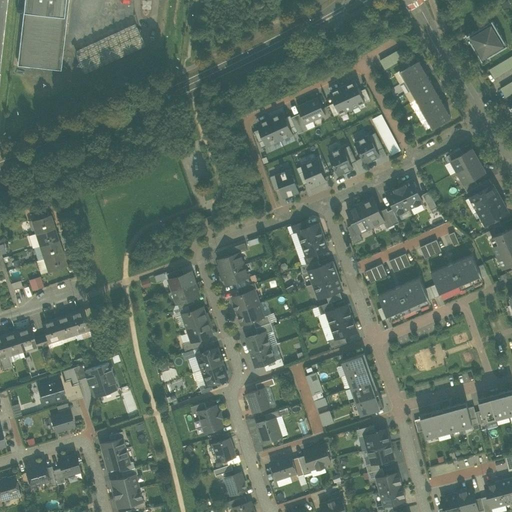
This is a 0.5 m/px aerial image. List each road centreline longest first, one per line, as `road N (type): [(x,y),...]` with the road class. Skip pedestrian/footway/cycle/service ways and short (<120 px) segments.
road 1 (tertiary): [(0,168),(187,86),(347,0)]
road 2 (residential): [(268,511),(231,388),(241,382),(200,256),(212,242),(279,218)]
road 3 (residential): [(362,65),(245,119),(279,218)]
road 4 (residential): [(323,202),(373,339)]
road 5 (residential): [(398,411),(492,383),(477,342)]
road 6 (residential): [(477,342),(462,301),(373,339)]
road 7 (residential): [(485,119),(411,0)]
